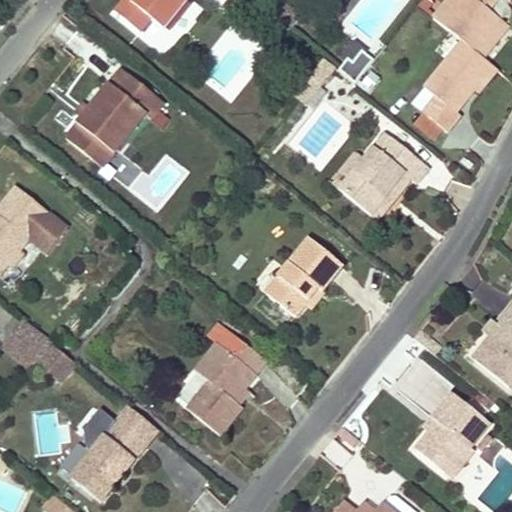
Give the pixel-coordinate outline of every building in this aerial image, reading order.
[(134,0),(133,3),(129,0),(124,0),(115,12),(142,33),(152,21),(164,31),(187,2),(185,0),(134,0)] [(277,0),(276,0),(266,13),(288,31),(299,17),(277,0)] [(473,0),(449,0),(433,20),(462,43),(483,60),(508,29),(488,11),(473,0)] [(473,0),(488,11),(496,0),(473,0)] [(483,60),(462,43),(426,89),(437,98),(424,115),(448,135),(461,119),(457,114),(476,92),(495,70),(483,60)] [(355,86),(375,62),(360,50),(354,45),(342,59),(348,64),(340,74),(355,86)] [(318,61),(306,51),(293,67),(305,76),(318,61)] [(323,86),(337,70),(325,60),(312,77),(323,86)] [(85,118),(69,138),(95,160),(106,147),(117,155),(149,117),(155,121),(167,105),(124,70),(92,109),(85,118)] [(495,70),(476,92),(480,96),(499,73),(495,70)] [(308,106),(323,86),(312,77),(296,96),(308,106)] [(79,113),(85,118),(92,109),(86,104),(79,113)] [(367,162),(343,193),(374,218),(406,177),(412,182),(418,186),(430,171),(388,137),(367,162)] [(106,147),(95,160),(106,169),(117,155),(106,147)] [(336,187),(343,193),(367,162),(360,156),(336,187)] [(406,177),(374,218),(380,223),(412,182),(406,177)] [(0,274),(8,265),(31,237),(49,215),(16,188),(0,208),(0,274)] [(31,237),(8,265),(13,270),(36,241),(31,237)] [(298,319),(308,307),(321,292),(324,295),(347,268),(314,240),(269,294),(298,319)] [(321,292),(308,307),(314,312),(327,297),(324,295),(321,292)] [(486,335),(494,341),(511,318),(511,309),(498,327),(495,324),(486,335)] [(511,318),(494,341),(477,363),(511,392),(511,391),(511,318)] [(22,321),(11,334),(41,359),(51,348),(52,345),(22,321)] [(240,406),(235,402),(246,389),(267,362),(228,331),(196,372),(210,384),(190,409),(221,435),(242,409),(240,406)] [(421,331),(413,340),(434,356),(440,347),(421,331)] [(41,359),(11,334),(1,347),(31,372),(36,365),(41,359)] [(41,359),(36,365),(61,385),(75,367),(51,348),(41,359)] [(246,389),(235,402),(240,406),(251,393),(246,389)] [(434,435),(419,453),(448,475),(469,449),(472,451),(492,425),(455,395),(435,420),(442,425),(434,435)] [(129,407),(117,423),(147,447),(159,432),(129,407)] [(435,420),(428,429),(434,435),(442,425),(435,420)] [(101,503),(115,486),(110,482),(117,473),(123,477),(147,447),(117,423),(72,480),(101,503)] [(336,434),(353,448),(358,442),(340,428),(336,434)] [(469,449),(448,475),(455,481),(476,455),(472,451),(469,449)] [(110,482),(115,486),(123,477),(117,473),(110,482)] [(74,511),(53,495),(44,507),(50,511),(74,511)]
